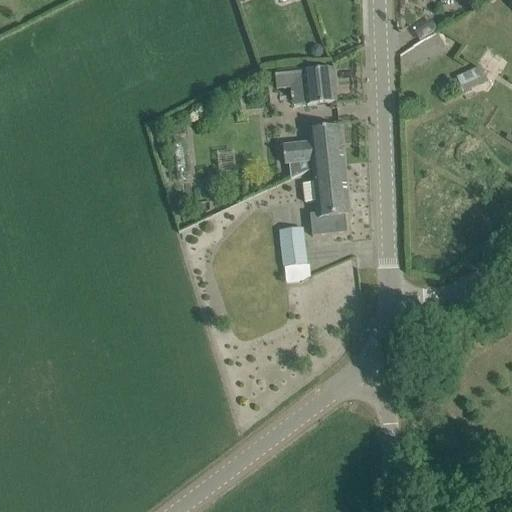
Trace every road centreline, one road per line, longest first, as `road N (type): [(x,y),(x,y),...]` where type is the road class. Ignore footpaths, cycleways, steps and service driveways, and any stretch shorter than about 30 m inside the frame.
road 1 (unclassified): [(392,297),(378,0)]
road 2 (unclassified): [(175,511),(358,375)]
road 3 (unclassified): [(391,511),(386,406),(358,375)]
road 4 (unclassified): [(392,297),(452,294),(511,252)]
